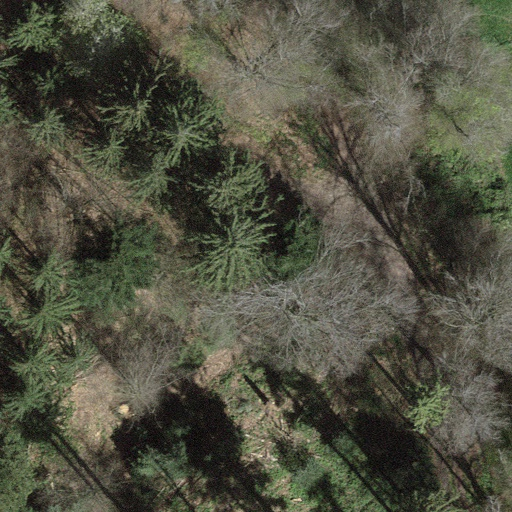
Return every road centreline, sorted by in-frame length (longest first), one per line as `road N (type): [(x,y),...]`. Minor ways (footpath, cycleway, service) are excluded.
road 1 (track): [(453,511),(425,354),(340,127),(254,0)]
road 2 (track): [(340,127),(0,41)]
